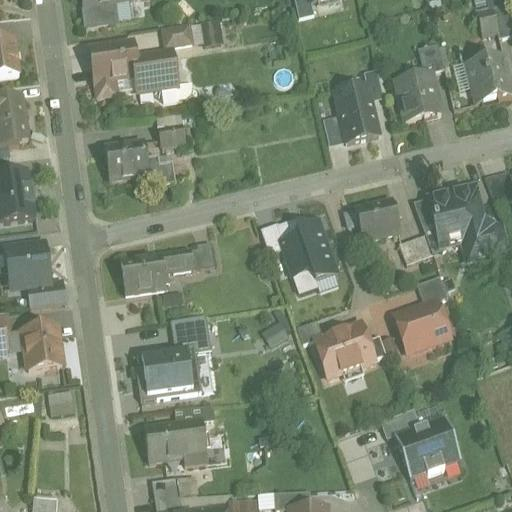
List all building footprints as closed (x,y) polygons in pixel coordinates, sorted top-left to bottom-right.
[(81,0),(86,32),(115,28),(113,10),(124,8),(124,7),(123,7),(122,0),(81,0)] [(294,0),(300,24),(314,21),(311,10),(308,0),(294,0)] [(308,0),(311,10),(343,2),(342,0),(308,0)] [(511,31),(508,12),(492,16),(498,41),(497,41),(498,47),(511,43),(511,31)] [(491,18),(478,20),(478,19),(475,20),(481,46),(483,45),(483,43),(497,40),(497,41),(498,41),(492,16),(490,16),(491,18)] [(188,31),(162,35),(165,53),(191,49),(188,31)] [(13,43),(0,44),(0,83),(18,80),(13,43)] [(132,48),(90,54),(97,105),(117,102),(116,101),(114,86),(135,83),(138,99),(153,97),(154,102),(163,109),(178,107),(176,94),(176,93),(171,58),(135,64),(132,48)] [(438,51),(417,56),(423,80),(431,78),(431,80),(444,76),(438,51)] [(505,63),(461,72),(467,95),(471,94),(475,111),(473,111),(474,114),(511,104),(511,102),(511,103),(502,65),(505,65),(505,63)] [(383,103),(376,76),(364,79),(367,91),(370,106),(383,103)] [(423,80),(395,87),(405,130),(441,121),(431,80),(431,78),(423,80)] [(367,91),(335,99),(347,149),(378,142),(370,106),(367,91)] [(22,102),(0,105),(0,155),(19,153),(18,147),(28,146),(22,102)] [(180,120),(156,123),(158,136),(182,132),(180,120)] [(336,123),(323,126),(329,152),(342,149),(336,123)] [(182,132),(158,136),(161,153),(184,149),(182,132)] [(142,149),(103,154),(108,188),(147,182),(149,196),(173,193),(170,171),(158,173),(156,164),(145,166),(142,149)] [(30,176),(0,180),(0,231),(38,226),(30,176)] [(508,179),(484,185),(494,211),(511,206),(511,200),(508,187),(510,187),(508,179)] [(509,263),(503,235),(485,239),(475,195),(430,206),(429,205),(428,205),(428,206),(434,230),(435,230),(436,231),(440,250),(442,250),(441,246),(466,240),(471,262),(494,255),(496,265),(509,263)] [(428,206),(413,210),(422,235),(436,231),(435,230),(434,230),(428,206)] [(392,207),(355,216),(355,218),(360,237),(362,249),(400,240),(392,207)] [(355,218),(345,220),(349,239),(360,237),(355,218)] [(270,260),(281,256),(278,247),(297,240),(295,235),(306,231),(303,223),(262,236),(270,260)] [(337,280),(319,227),(306,231),(295,235),(297,240),(278,247),(281,256),(291,283),(308,277),(312,288),(337,280)] [(425,242),(399,252),(406,272),(432,263),(425,242)] [(211,249),(197,250),(197,254),(188,255),(188,258),(190,258),(192,275),(213,272),(211,249)] [(43,251),(0,257),(0,279),(12,278),(15,295),(48,290),(43,251)] [(188,258),(120,268),(125,301),(165,295),(163,280),(192,276),(192,275),(190,258),(188,258)] [(440,283),(417,291),(424,312),(436,307),(437,308),(448,304),(440,283)] [(31,315),(69,310),(68,298),(30,303),(31,315)] [(424,312),(394,323),(403,348),(412,345),(416,357),(450,345),(437,308),(436,307),(424,312)] [(6,320),(0,320),(0,340),(4,340),(9,339),(6,320)] [(206,322),(170,327),(174,355),(194,352),(195,360),(211,358),(206,322)] [(317,327),(297,335),(303,351),(314,347),(323,344),(317,327)] [(279,328),(262,338),(271,353),(288,343),(279,328)] [(323,344),(314,347),(327,385),(374,368),(374,366),(367,347),(361,330),(323,344)] [(9,339),(4,340),(7,360),(25,358),(28,377),(62,372),(56,333),(9,339)] [(379,343),(367,347),(374,366),(386,362),(381,348),(379,343)] [(387,364),(397,361),(392,344),(381,348),(386,362),(387,364)] [(174,355),(137,360),(138,372),(135,372),(140,408),(144,408),(201,399),(195,360),(194,352),(174,355)] [(211,358),(195,360),(201,399),(209,398),(217,397),(211,358)] [(71,396),(50,399),(52,421),(74,418),(71,396)] [(201,399),(144,408),(148,434),(213,425),(209,398),(201,399)] [(413,416),(380,428),(386,446),(394,443),(393,442),(419,432),(413,416)] [(419,432),(393,442),(394,443),(409,486),(426,479),(427,482),(444,476),(443,473),(461,467),(445,423),(419,432)] [(201,428),(144,435),(148,469),(183,465),(184,473),(206,470),(201,428)] [(176,484),(152,488),(154,505),(179,504),(176,484)] [(310,511),(309,498),(273,499),(274,511),(310,511)] [(56,511),(57,505),(33,503),(32,511),(56,511)]
